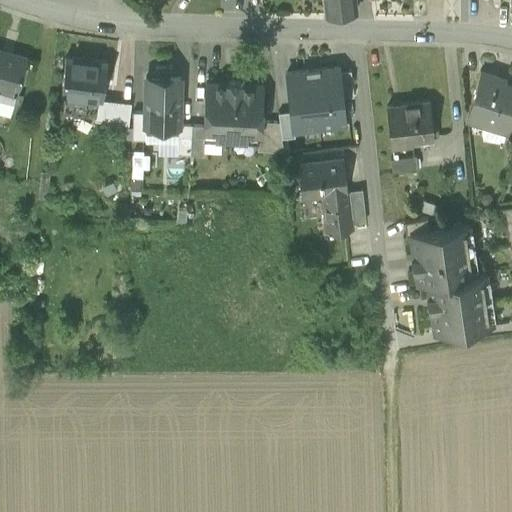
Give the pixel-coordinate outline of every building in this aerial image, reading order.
[(323,0),(325,16),(355,12),(353,0),(323,0)] [(26,59),(0,51),(0,109),(9,112),(15,92),(16,92),(26,59)] [(106,63),(65,57),(60,93),(65,94),(63,111),(94,115),(97,98),(102,99),(106,63)] [(339,63),(285,68),(290,129),(346,122),(339,63)] [(497,78),(480,73),(466,116),(491,124),(490,129),(507,134),(511,118),(511,87),(496,82),(497,78)] [(180,78),(145,77),(144,111),(144,125),(145,125),(177,126),(179,126),(179,123),(180,78)] [(227,84),(206,82),(203,125),(202,139),(203,139),(257,142),(258,142),(259,120),(261,86),(240,84),(240,83),(227,82),(227,84)] [(94,118),(130,123),(132,103),(102,99),(97,98),(94,115),(94,118)] [(429,103),(386,107),(391,147),(411,145),(410,139),(432,137),(429,103)] [(144,111),(132,111),(132,139),(145,139),(145,125),(144,125),(144,111)] [(278,121),(259,120),(258,142),(257,142),(257,150),(283,152),(278,121)] [(191,124),(179,123),(179,126),(177,126),(177,153),(190,154),(191,124)] [(203,125),(191,124),(190,154),(203,155),(203,139),(202,139),(203,125)] [(141,175),(143,151),(129,149),(127,174),(141,175)] [(416,157),(390,159),(391,173),(417,171),(416,157)] [(343,159),(297,164),(300,198),(322,195),(326,232),(352,229),(351,223),(347,191),(343,159)] [(361,190),(347,191),(351,223),(365,221),(361,190)] [(427,218),(403,222),(405,235),(409,235),(409,233),(429,230),(427,218)] [(511,220),(503,223),(509,247),(511,246),(511,220)] [(429,230),(409,233),(409,235),(412,258),(410,258),(412,271),(414,270),(416,284),(426,283),(475,276),(468,225),(429,230)] [(426,283),(428,297),(426,297),(427,310),(430,310),(433,335),(493,326),(485,275),(475,276),(426,283)]
